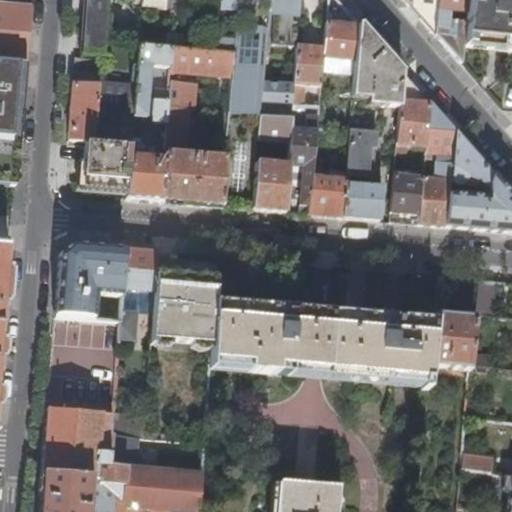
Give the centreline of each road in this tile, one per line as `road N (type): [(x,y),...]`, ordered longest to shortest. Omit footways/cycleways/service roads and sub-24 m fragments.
road 1 (residential): [(511,257),(35,219)]
road 2 (residential): [(15,462),(35,219)]
road 3 (residential): [(35,219),(51,0)]
road 4 (residential): [(375,0),(511,156)]
